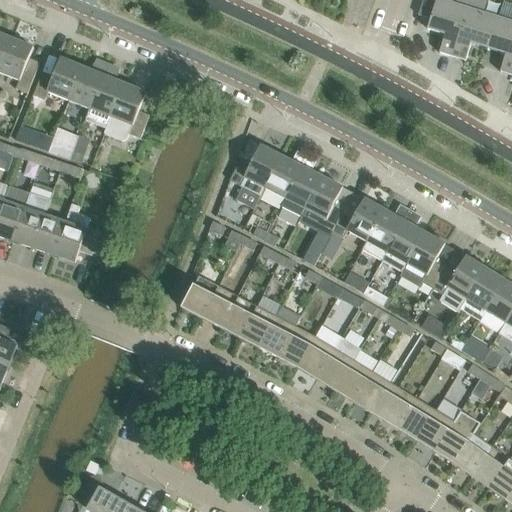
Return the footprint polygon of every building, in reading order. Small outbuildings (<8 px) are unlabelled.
[(439,54),(453,58),(470,0),(453,0),(453,4),(441,0),(423,0),(418,16),(431,20),(427,30),(439,34),(445,36),(439,54)] [(488,49),(490,45),(498,18),(483,13),(487,0),(470,0),(453,58),(466,62),(471,44),(478,46),(488,49)] [(511,21),(498,18),(490,45),(488,49),(499,53),(506,55),(500,73),(511,76),(511,21)] [(0,68),(10,39),(0,34),(0,68)] [(12,40),(0,69),(0,73),(19,81),(16,90),(28,95),(37,71),(40,63),(30,59),(34,48),(12,40)] [(53,78),(43,73),(33,97),(45,102),(48,93),(69,101),(82,68),(61,59),(53,78)] [(92,72),(82,68),(69,101),(90,110),(108,66),(98,62),(92,72)] [(107,129),(111,118),(125,85),(115,81),(118,70),(108,66),(90,110),(86,121),(107,129)] [(107,129),(105,135),(122,142),(127,140),(129,135),(141,140),(150,117),(139,112),(147,94),(125,85),(111,118),(107,129)] [(21,127),(16,141),(27,145),(32,131),(21,127)] [(0,165),(9,168),(13,156),(13,154),(8,153),(10,145),(2,143),(0,149),(0,165)] [(261,197),(265,189),(281,157),(261,146),(252,164),(241,159),(240,162),(230,182),(261,197)] [(62,148),(59,156),(71,160),(73,152),(62,148)] [(33,152),(30,162),(40,165),(43,156),(33,152)] [(73,152),(71,160),(82,164),(85,156),(73,152)] [(265,189),(285,200),(307,157),(303,155),(298,153),(293,163),(281,157),(265,189)] [(43,156),(40,165),(50,169),(54,159),(43,156)] [(322,178),(311,172),(317,162),(312,160),(312,159),(307,157),(285,200),(281,207),(302,218),(306,210),(322,178)] [(61,172),(60,175),(72,179),(73,176),(81,179),(84,170),(64,163),(61,172)] [(321,228),(332,234),(344,212),(334,206),(343,188),(322,178),(306,210),(326,220),(321,228)] [(0,215),(0,237),(14,242),(30,194),(10,187),(5,202),(0,215)] [(30,194),(14,242),(34,249),(45,216),(51,201),(30,194)] [(355,217),(344,212),(332,234),(343,240),(348,232),(367,243),(385,211),(364,200),(355,217)] [(66,223),(54,256),(76,264),(79,253),(92,257),(100,232),(88,228),(91,219),(78,215),(80,208),(72,205),(66,223)] [(362,252),(382,264),(411,211),(407,209),(407,210),(400,206),(395,217),(385,211),(367,243),(362,252)] [(382,264),(401,275),(424,233),(415,228),(421,218),(415,214),(411,211),(382,264)] [(45,216),(34,249),(54,256),(66,223),(45,216)] [(226,229),(213,223),(210,230),(222,236),(226,229)] [(253,236),(264,242),(268,234),(257,229),(253,236)] [(228,240),(240,247),(244,238),(232,232),(228,240)] [(424,233),(401,275),(400,277),(422,289),(424,285),(432,290),(445,268),(435,262),(445,245),(424,233)] [(278,240),(268,234),(264,242),(275,247),(278,240)] [(257,245),(244,238),(240,247),(253,253),(257,245)] [(259,256),(279,266),(283,258),(264,248),(259,256)] [(459,314),(467,300),(486,270),(466,257),(455,274),(445,268),(432,290),(443,297),(440,303),(459,314)] [(283,258),(279,266),(293,273),(297,265),(283,258)] [(467,300),(486,312),(505,281),(486,270),(467,300)] [(309,272),(304,280),(317,286),(321,278),(309,272)] [(350,273),(344,284),(364,295),(368,288),(370,284),(350,273)] [(182,310),(202,320),(219,288),(199,278),(182,310)] [(337,301),(338,299),(343,290),(321,278),(317,286),(316,289),(337,301)] [(486,312),(506,324),(511,313),(511,285),(505,281),(486,312)] [(238,298),(219,288),(202,320),(221,330),(238,298)] [(368,288),(364,295),(384,306),(388,299),(368,288)] [(364,302),(343,290),(338,299),(360,311),(360,310),(364,302)] [(221,330),(240,340),(257,308),(238,298),(221,330)] [(389,298),(384,306),(392,311),(397,303),(389,298)] [(364,302),(360,310),(372,317),(377,309),(364,302)] [(276,318),(257,308),(240,340),(260,350),(276,318)] [(383,312),(378,320),(397,332),(402,324),(383,312)] [(511,313),(506,324),(500,334),(511,342),(511,313)] [(287,323),(276,318),(260,350),(279,360),(296,328),(301,318),(295,315),(290,316),(287,323)] [(415,331),(402,324),(397,332),(410,339),(415,331)] [(0,363),(9,367),(18,346),(6,342),(11,330),(0,325),(0,363)] [(442,325),(436,337),(442,340),(443,341),(449,330),(442,325)] [(316,338),(296,328),(279,360),(298,370),(316,338)] [(390,328),(385,336),(392,340),(397,332),(390,328)] [(298,370),(316,381),(335,350),(316,338),(298,370)] [(316,381),(335,392),(354,361),(361,349),(343,338),(335,350),(316,381)] [(456,339),(452,346),(462,352),(466,346),(456,339)] [(435,343),(431,351),(443,358),(447,351),(435,343)] [(466,346),(462,352),(481,364),(485,357),(476,352),(466,346)] [(447,351),(443,358),(441,361),(459,372),(465,362),(447,351)] [(372,373),(354,361),(335,392),(353,404),(372,373)] [(0,386),(1,387),(9,367),(0,363),(0,386)] [(472,366),(467,374),(479,381),(484,374),(472,366)] [(391,384),(372,373),(353,404),(372,415),(391,384)] [(484,374),(479,381),(500,395),(505,387),(484,374)] [(511,405),(511,391),(505,387),(500,395),(499,397),(511,405)] [(379,420),(398,431),(417,400),(398,389),(379,420)] [(436,412),(417,400),(398,431),(417,442),(436,412)] [(436,412),(417,442),(435,454),(454,423),(436,412)] [(460,413),(454,423),(435,454),(453,465),(474,435),(480,424),(460,413)] [(453,465),(471,478),(492,448),(474,435),(453,465)] [(471,478),(489,490),(510,460),(492,448),(471,478)] [(511,494),(511,462),(510,460),(489,490),(506,503),(511,494)] [(99,476),(87,479),(89,487),(101,484),(99,476)] [(89,511),(130,511),(133,508),(114,497),(102,490),(89,511)]
